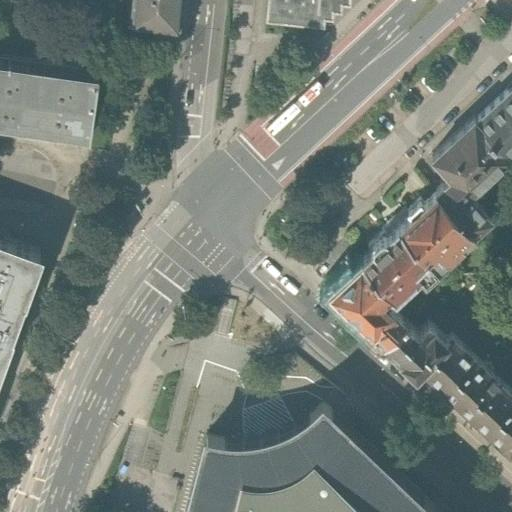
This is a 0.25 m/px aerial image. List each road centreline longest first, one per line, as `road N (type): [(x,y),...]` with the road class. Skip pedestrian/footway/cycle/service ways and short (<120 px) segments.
road 1 (tertiary): [(210,218),(253,269),(511,508)]
road 2 (primary): [(38,511),(66,419),(106,335),(155,269),(210,218)]
road 3 (primary): [(210,218),(436,0)]
road 4 (residential): [(211,0),(193,177),(210,218)]
